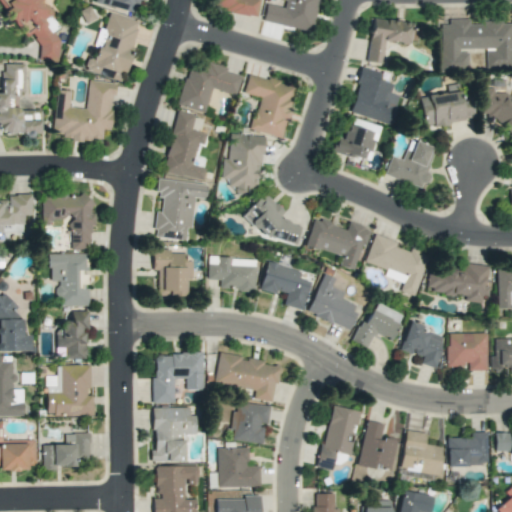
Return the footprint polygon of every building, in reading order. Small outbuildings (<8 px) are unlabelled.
[(56,62),(57,41),(52,31),(58,28),(45,5),(39,5),(39,0),(0,0),(0,5),(3,11),(3,19),(12,19),(21,34),(32,35),(38,46),(37,60),(56,62)] [(93,0),(93,3),(137,14),(139,0),(93,0)] [(255,16),(257,0),(214,0),(213,10),(255,16)] [(261,21),(311,31),(317,0),(280,0),(279,7),(265,4),(261,21)] [(122,81),(138,21),(107,13),(103,29),(99,28),(90,59),(86,57),(82,70),(122,81)] [(383,41),(408,45),(411,23),(371,17),(364,62),(380,64),(383,41)] [(438,71),(466,71),(466,50),(484,50),(484,67),(511,67),(511,22),(469,22),(469,19),(447,19),(447,24),(438,24),(438,71)] [(203,113),(210,88),(234,95),(240,73),(188,59),(175,106),(203,113)] [(23,64),(0,64),(0,93),(0,134),(40,134),(40,109),(16,109),(15,92),(23,92),(23,64)] [(390,124),(397,96),(388,93),(391,83),(379,80),(380,72),(359,67),(347,113),(390,124)] [(241,93),(258,97),(252,119),(249,118),(246,130),(279,138),(292,85),(246,74),(241,93)] [(54,90),(50,136),(100,141),(101,129),(109,130),(113,83),(86,80),(84,108),(68,106),(69,91),(54,90)] [(511,140),(511,103),(507,103),(507,93),(491,93),(492,88),(479,88),(478,115),(496,116),(496,129),(511,130),(510,140),(511,140)] [(468,100),(459,101),(458,92),(418,96),(422,126),(470,120),(468,100)] [(201,181),(203,168),(190,165),(194,142),(202,144),(204,134),(189,131),(192,114),(174,110),(169,135),(161,172),(201,181)] [(331,151),(361,160),(364,149),(369,150),(372,140),(368,139),(370,131),(345,124),(341,138),(335,137),(331,151)] [(219,179),(227,179),(226,190),(257,192),(261,136),(227,134),(226,158),(220,158),(219,179)] [(383,176),(422,188),(434,148),(407,140),(401,159),(388,156),(383,176)] [(205,184),(155,179),(154,195),(160,195),(158,211),(154,211),(151,237),(183,240),(185,228),(189,228),(193,198),(204,199),(205,184)] [(0,231),(22,230),(22,215),(30,215),(29,194),(5,195),(6,200),(0,200),(0,231)] [(68,250),(91,249),(89,195),(66,196),(66,194),(39,195),(40,225),(47,225),(47,221),(67,220),(68,250)] [(295,241),(299,225),(279,220),(283,203),(251,195),(243,228),(295,241)] [(303,246),(340,256),(337,266),(354,270),(365,228),(346,222),(345,228),(310,219),(303,246)] [(362,262),(385,269),(382,276),(401,282),(397,291),(413,297),(428,255),(408,248),(407,251),(393,247),(395,242),(372,234),(362,262)] [(155,296),(184,297),(185,278),(190,278),(190,261),(182,261),(182,253),(167,253),(167,250),(151,250),(150,270),(156,271),(155,296)] [(254,259),(206,257),(205,280),(217,280),(217,289),(252,291),(254,259)] [(258,290),(283,295),(281,306),(301,309),(306,281),(297,279),(298,269),(263,263),(258,290)] [(486,266),(462,263),(461,271),(427,267),(424,291),(463,296),(463,301),(479,303),(480,296),(486,296),(487,287),(484,286),(486,266)] [(495,307),(511,306),(511,264),(494,265),(495,307)] [(355,305),(339,299),(342,291),(330,287),(333,278),(320,273),(304,313),(346,330),(355,305)] [(0,351),(28,350),(28,334),(21,335),(20,318),(12,319),(11,294),(0,294),(0,351)] [(351,342),(365,348),(372,332),(389,340),(401,315),(376,303),(372,311),(367,308),(351,342)] [(86,310),(69,311),(69,321),(59,321),(60,329),(53,329),(53,358),(83,358),(82,329),(87,329),(86,310)] [(397,350),(409,354),(409,353),(421,357),(418,364),(432,369),(443,336),(406,323),(397,350)] [(465,371),(485,370),(484,333),(444,334),(445,366),(465,365),(465,371)] [(488,371),(511,370),(511,338),(491,339),(492,356),(487,356),(488,371)] [(252,390),(251,399),(271,402),(277,366),(261,363),(261,362),(238,358),(238,356),(216,352),(211,383),(252,390)] [(200,353),(151,354),(151,403),(172,403),(172,379),(183,379),(183,390),(200,390),(200,353)] [(0,416),(21,416),(20,393),(12,394),(10,355),(0,355),(0,416)] [(91,415),(91,396),(87,396),(87,365),(54,365),(54,375),(44,375),(44,415),(91,415)] [(268,406),(232,402),(228,440),(261,444),(263,425),(265,425),(268,406)] [(315,467),(329,470),(333,452),(349,455),(358,411),(328,405),(315,467)] [(149,462),(182,461),(182,435),(194,435),(194,415),(186,415),(186,407),(151,407),(151,451),(149,451),(149,462)] [(382,424),(363,420),(356,466),(389,471),(394,440),(379,438),(382,424)] [(398,470),(438,475),(441,447),(423,444),(425,433),(403,430),(398,470)] [(445,466),(485,465),(485,432),(468,432),(468,437),(444,438),(445,466)] [(511,432),(493,433),(493,451),(508,452),(507,463),(511,463),(511,432)] [(0,469),(26,469),(26,465),(34,465),(33,440),(0,440),(0,433),(0,469)] [(39,445),(40,468),(74,467),(74,459),(87,459),(87,433),(62,434),(62,444),(39,445)] [(215,448),(215,487),(258,486),(257,465),(246,465),(246,448),(215,448)] [(195,466),(153,466),(153,497),(150,497),(150,511),(194,511),(194,499),(183,499),(183,485),(195,485),(195,466)] [(511,511),(511,484),(502,493),(506,497),(492,510),(493,511),(511,511)] [(395,511),(426,511),(429,495),(399,491),(395,511)] [(336,511),(337,508),(332,508),(331,493),(310,493),(310,511),(336,511)] [(257,511),(257,497),(213,498),(213,511),(257,511)] [(361,511),(388,511),(388,500),(373,500),(374,505),(361,506),(361,511)]
